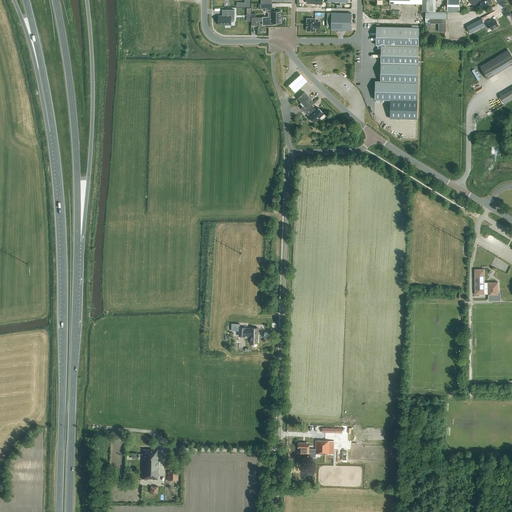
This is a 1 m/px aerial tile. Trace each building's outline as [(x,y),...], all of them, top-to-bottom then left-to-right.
[(459,0),(447,0),(447,11),(460,11),(459,0)] [(268,17),(281,17),(281,11),(274,11),(274,9),(267,9),(267,4),(261,4),(260,4),(260,9),(266,9),(266,12),(268,12),(268,17)] [(234,20),(234,10),(226,10),(226,16),(222,16),(219,16),(219,24),(231,24),(231,20),(234,20)] [(446,32),(446,12),(425,12),(425,22),(431,23),(435,23),(435,24),(438,24),(438,32),(446,32)] [(352,13),(331,13),(331,30),(352,30),(352,13)] [(281,23),(281,17),(268,17),(251,17),(251,25),(256,25),(256,20),(262,20),(262,21),(268,21),(268,25),(274,25),(274,23),(281,23)] [(318,22),(315,22),(315,19),(307,18),(307,24),(306,24),(306,26),(307,26),(306,31),(315,31),(315,28),(317,28),(318,22)] [(487,22),(484,24),(481,19),(476,22),(481,29),(488,24),(491,30),(499,26),(495,20),(492,22),(491,20),(487,22)] [(419,28),(376,27),(376,45),(381,45),(380,81),(417,82),(419,28)] [(511,64),(511,57),(508,50),(480,66),(488,79),(511,64)] [(301,73),(289,84),(295,91),(307,80),(301,73)] [(417,100),(417,82),(375,81),(375,99),(417,100)] [(511,89),(500,96),(505,104),(511,99),(511,89)] [(314,103),(304,92),(298,98),(304,105),(301,108),(304,112),(304,111),(309,117),(310,118),(309,119),(312,122),(313,121),(314,123),(324,114),(318,108),(314,112),(309,107),(314,103)] [(488,284),(484,284),(484,269),(475,270),(475,295),(484,294),(488,294),(488,295),(498,295),(498,283),(488,283),(488,284)] [(239,327),(239,336),(245,336),(250,336),(250,343),(251,343),(251,345),(252,346),(253,347),(254,347),(255,346),(256,345),(256,344),(258,344),(258,334),(258,328),(250,328),(246,328),(246,327),(239,327)] [(329,454),(330,441),(316,440),(316,449),(309,449),(310,443),(298,443),(298,449),(299,449),(299,454),(309,455),(309,453),(329,454)] [(142,450),(142,479),(158,480),(158,450),(142,450)] [(167,481),(178,481),(178,471),(167,471),(167,481)]
